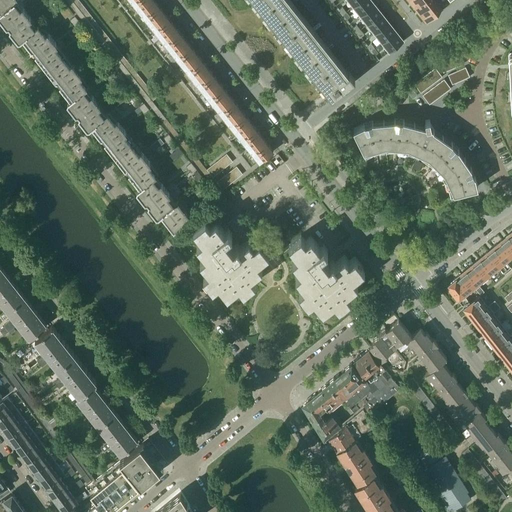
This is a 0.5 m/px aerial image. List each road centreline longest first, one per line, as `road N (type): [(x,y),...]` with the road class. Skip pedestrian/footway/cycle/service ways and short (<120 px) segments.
road 1 (residential): [(274,393),(0,40)]
road 2 (residential): [(0,231),(184,467)]
road 3 (tertiary): [(410,280),(292,138)]
road 4 (residential): [(274,393),(410,280)]
road 5 (tertiary): [(292,138),(182,0)]
road 6 (tertiary): [(511,409),(410,280)]
road 7 (residential): [(412,41),(292,138)]
road 8 (residential): [(350,511),(274,393)]
road 9 (residential): [(410,280),(511,205)]
